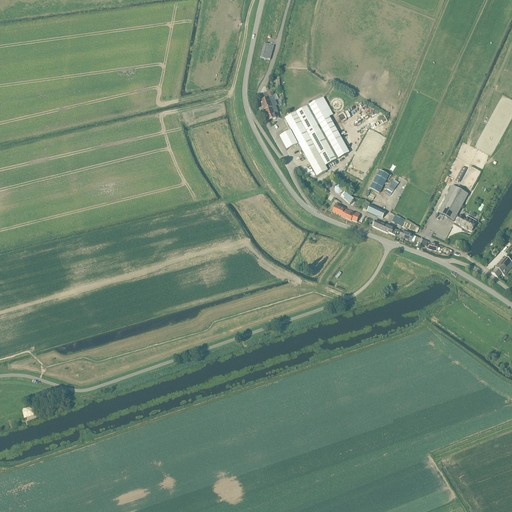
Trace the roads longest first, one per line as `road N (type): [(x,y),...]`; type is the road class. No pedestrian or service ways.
road 1 (unclassified): [(389,242),(373,276),(346,299),(100,386)]
road 2 (unclassified): [(489,274),(459,252),(351,209),(287,164)]
road 3 (unclassified): [(287,164),(258,94),(289,0)]
road 4 (track): [(182,100),(231,90),(252,0)]
road 5 (tertiary): [(314,213),(285,183),(247,110)]
